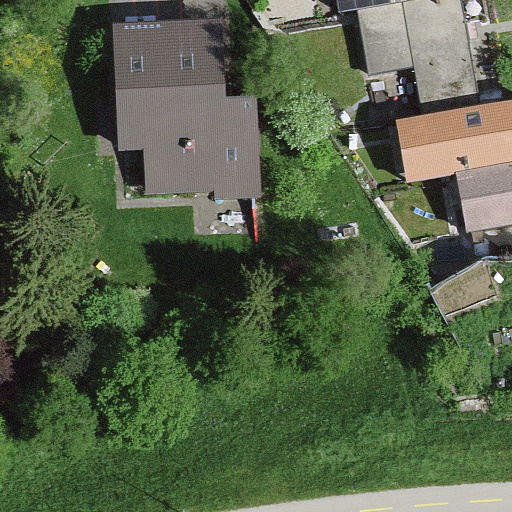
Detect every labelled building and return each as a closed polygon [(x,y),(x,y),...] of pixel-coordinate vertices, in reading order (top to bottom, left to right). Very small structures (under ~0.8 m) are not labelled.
[(330,0),(334,18),(356,14),(442,0),(330,0)] [(420,127),(478,117),(464,34),(458,0),(442,0),(356,14),(367,80),(411,72),(420,127)] [(221,36),(116,39),(120,163),(142,162),(143,201),(257,197),(254,116),(224,117),(221,36)] [(454,181),(511,171),(511,111),(478,117),(420,127),(397,131),(406,189),(454,181)] [(511,171),(454,181),(465,242),(511,233),(511,171)]
